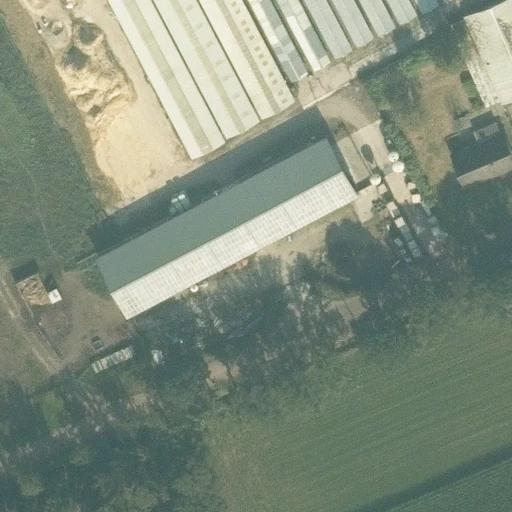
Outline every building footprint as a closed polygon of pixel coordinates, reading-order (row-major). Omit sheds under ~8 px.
[(44,0),(1,0),(106,199),(140,181),(44,0)] [(94,0),(51,0),(145,178),(179,160),(94,0)] [(151,0),(108,0),(190,154),(191,157),(225,139),(224,136),(151,0)] [(196,0),(156,0),(195,72),(226,136),(258,119),(196,0)] [(243,0),(200,0),(261,117),(295,99),(243,0)] [(271,0),(248,0),(291,80),(309,71),(271,0)] [(298,0),(276,0),(313,69),(330,60),(298,0)] [(327,0),(304,0),(335,57),(353,48),(327,0)] [(353,0),(331,0),(356,47),(373,38),(353,0)] [(381,0),(359,0),(378,35),(395,26),(381,0)] [(409,0),(386,0),(399,23),(417,14),(409,0)] [(435,0),(414,0),(421,13),(438,4),(435,0)] [(473,77),(485,106),(501,99),(511,94),(511,0),(502,0),(465,16),(468,22),(458,27),(478,75),(473,77)] [(463,57),(459,59),(463,69),(468,67),(463,57)] [(453,153),(465,183),(511,163),(511,153),(503,132),(453,153)] [(341,200),(309,141),(97,253),(128,312),(341,200)] [(360,231),(360,269),(391,269),(391,231),(360,231)] [(36,270),(17,278),(29,310),(48,302),(36,270)]
